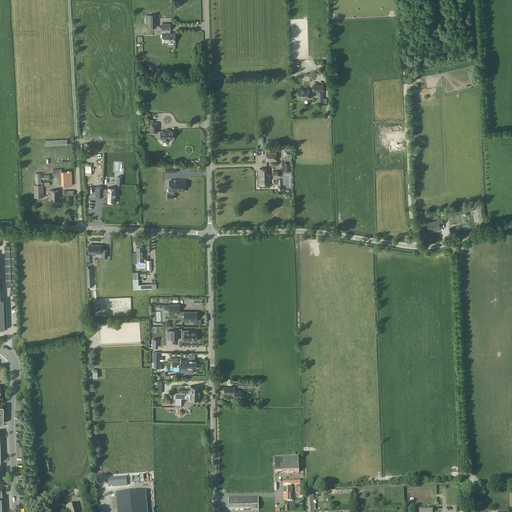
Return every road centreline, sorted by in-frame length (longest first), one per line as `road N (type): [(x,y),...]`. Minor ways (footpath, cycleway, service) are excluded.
road 1 (unclassified): [(511,225),(416,247),(298,231),(209,233)]
road 2 (unclassified): [(214,511),(209,233)]
road 3 (track): [(453,242),(464,511)]
road 4 (unknown): [(416,247),(400,0)]
road 5 (unclassified): [(209,233),(204,0)]
road 6 (residential): [(80,228),(69,0)]
road 7 (unclassified): [(12,511),(14,365),(0,349)]
road 8 (unclassified): [(209,233),(80,228)]
